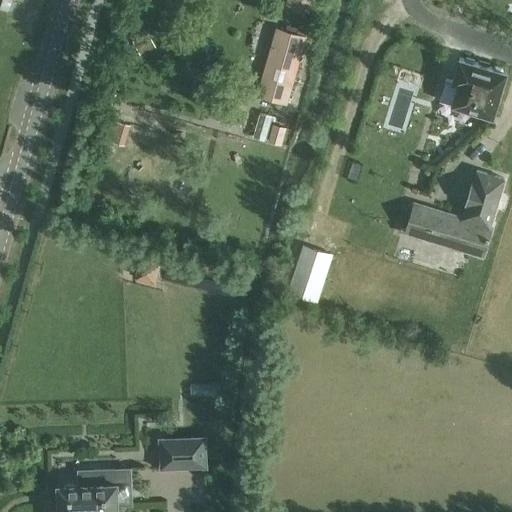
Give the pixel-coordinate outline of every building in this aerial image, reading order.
[(286,0),(286,4),(311,11),(314,0),(286,0)] [(259,95),(287,103),(306,35),(278,27),(259,95)] [(440,100),(493,116),(507,70),(461,56),(453,80),(446,78),(440,100)] [(252,121),(268,126),(275,102),(259,98),(252,121)] [(117,110),(115,128),(129,129),(131,111),(117,110)] [(268,141),(282,145),(287,128),(273,124),(268,141)] [(492,226),(490,225),(504,178),(476,169),(472,182),(465,203),(466,203),(462,217),(414,202),(407,226),(402,225),(401,230),(483,255),(492,226)] [(286,290),(314,301),(332,257),(304,246),(286,290)] [(145,270),(160,271),(162,250),(146,249),(145,270)] [(160,440),(161,465),(161,467),(163,467),(163,466),(204,465),(206,465),(206,463),(205,463),(204,439),(205,438),(205,436),(202,436),(202,437),(162,438),(160,438),(160,440)] [(58,509),(55,511),(117,511),(117,503),(131,502),(129,468),(92,469),(92,483),(60,484),(57,484),(57,486),(58,486),(59,509),(58,509)]
